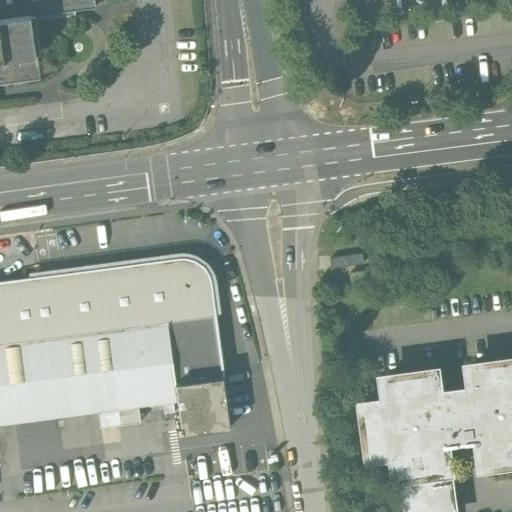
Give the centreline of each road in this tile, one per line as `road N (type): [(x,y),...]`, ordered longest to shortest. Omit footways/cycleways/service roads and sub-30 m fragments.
road 1 (tertiary): [(313,511),(274,212)]
road 2 (secondary): [(0,203),(267,165)]
road 3 (secondary): [(267,165),(511,134)]
road 4 (tertiary): [(267,165),(239,0)]
